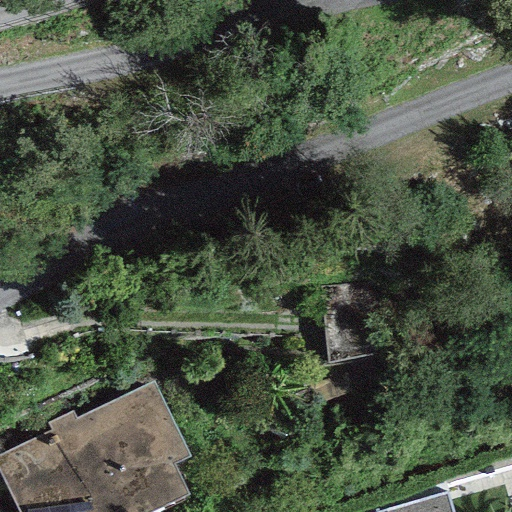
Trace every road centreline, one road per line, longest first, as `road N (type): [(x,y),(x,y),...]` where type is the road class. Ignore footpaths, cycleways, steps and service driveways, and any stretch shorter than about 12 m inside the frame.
road 1 (residential): [(0,295),(113,239),(511,74)]
road 2 (residential): [(375,0),(100,78),(0,89)]
